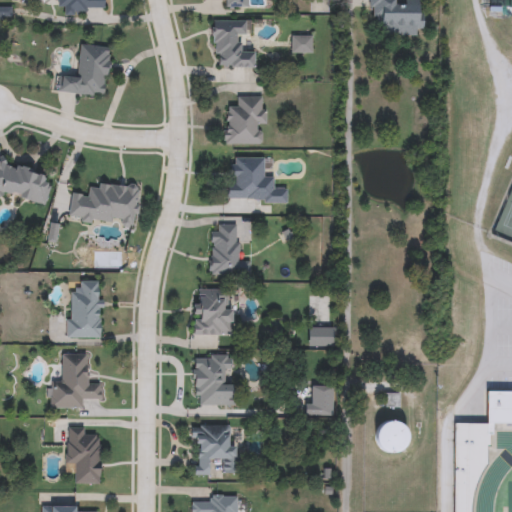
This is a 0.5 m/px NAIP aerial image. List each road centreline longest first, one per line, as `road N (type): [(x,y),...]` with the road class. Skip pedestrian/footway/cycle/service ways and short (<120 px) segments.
road 1 (residential): [(162,0),(181,130),(177,211),(151,323),(151,511)]
road 2 (residential): [(352,0),(349,511)]
road 3 (residential): [(181,130),(135,129),(0,95)]
